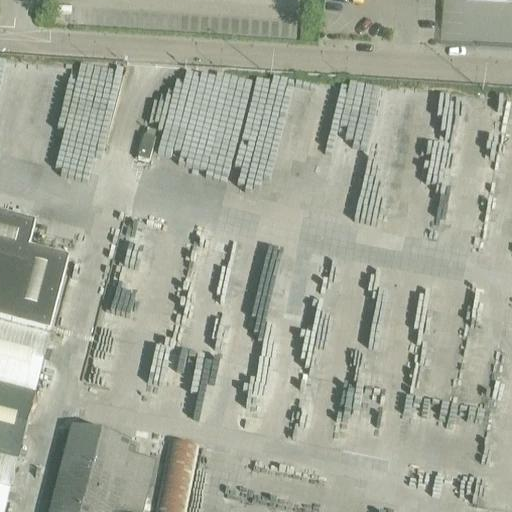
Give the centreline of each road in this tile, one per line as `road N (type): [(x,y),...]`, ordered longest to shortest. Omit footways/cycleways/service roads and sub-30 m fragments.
road 1 (unclassified): [(0,38),(511,70)]
road 2 (unknown): [(99,197),(511,279)]
road 3 (unknown): [(52,398),(345,456),(376,466),(429,511)]
road 4 (unknown): [(99,197),(52,398)]
road 5 (unknown): [(136,46),(99,197)]
